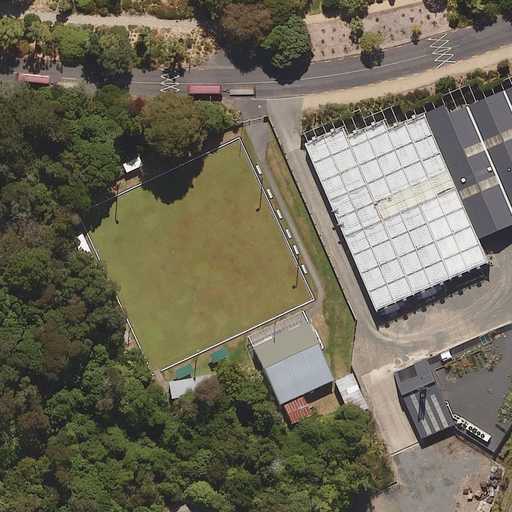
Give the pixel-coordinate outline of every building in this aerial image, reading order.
[(511,85),(453,111),(450,105),(427,114),(480,237),(511,223),(511,85)] [(480,237),(427,114),(391,130),(388,122),(350,139),(346,128),(309,144),(379,308),(490,261),(480,237)] [(255,348),(289,425),(312,415),(303,394),(333,381),(308,324),(255,348)] [(456,422),(429,359),(395,373),(422,436),(456,422)] [(366,410),(353,375),(335,382),(348,417),(366,410)] [(210,393),(208,378),(168,383),(170,399),(210,393)] [(232,511),(230,510),(204,503),(190,502),(164,509),(159,511),(232,511)]
